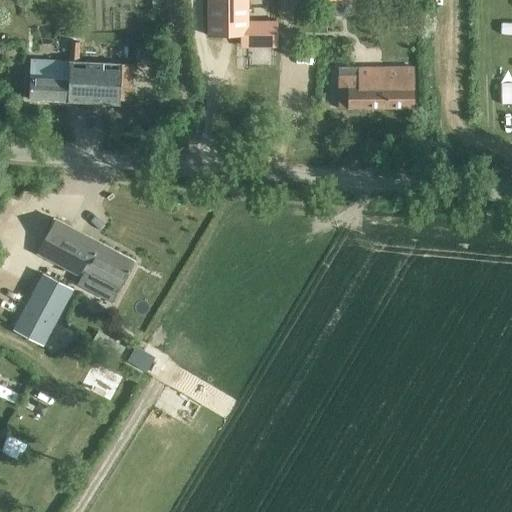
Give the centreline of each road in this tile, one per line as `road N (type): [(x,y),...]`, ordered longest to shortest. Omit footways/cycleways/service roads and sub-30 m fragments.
road 1 (unclassified): [(511,197),(0,158)]
road 2 (unknown): [(191,0),(216,175)]
